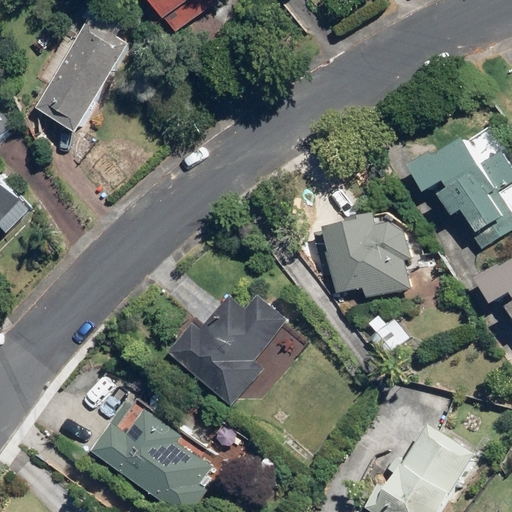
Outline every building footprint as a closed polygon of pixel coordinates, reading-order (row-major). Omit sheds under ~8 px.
[(171,0),(184,19),(211,0),(171,0)] [(94,134),(144,43),(97,17),(47,108),(94,134)] [(0,103),(0,151),(24,128),(0,103)] [(487,141),(482,131),(423,163),(436,189),(459,176),(464,186),(452,193),(463,213),(477,205),(491,230),(501,224),(508,237),(511,234),(511,190),(510,187),(511,185),(511,136),(508,130),(487,141)] [(0,234),(37,200),(0,159),(0,234)] [(339,218),(341,229),(320,232),(327,277),(343,275),(345,294),(375,289),(376,297),(417,291),(412,255),(423,253),(418,222),(390,226),(388,211),(339,218)] [(511,263),(492,275),(507,301),(511,297),(511,263)] [(209,316),(178,349),(238,406),(274,368),(264,359),(302,319),(274,292),(262,305),(246,290),(216,322),(209,316)] [(423,339),(402,316),(377,338),(398,361),(423,339)] [(151,399),(141,392),(101,444),(189,511),(201,511),(218,490),(210,484),(225,464),(195,442),(202,433),(164,404),(158,411),(147,403),(151,399)] [(384,511),(455,511),(492,450),(444,421),(419,463),(404,454),(396,469),(406,475),(402,482),(394,477),(376,507),(384,511)]
